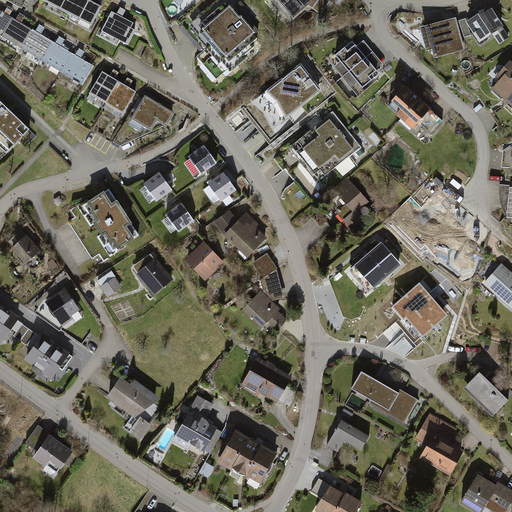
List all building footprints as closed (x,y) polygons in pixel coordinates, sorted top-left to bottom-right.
[(71,14),(77,0),(62,0),(59,7),(71,14)] [(97,27),(106,8),(96,3),(97,0),(90,0),(91,0),(89,0),(77,0),(71,14),(97,27)] [(230,0),(212,0),(183,25),(215,63),(256,29),(230,0)] [(285,0),(277,7),(288,21),(306,5),(309,8),(318,1),(316,0),(285,0)] [(488,5),(464,22),(478,42),(490,33),(499,45),(510,37),(488,5)] [(0,34),(2,36),(12,18),(9,16),(13,10),(8,6),(4,13),(0,10),(0,34)] [(120,16),(116,14),(104,38),(122,47),(125,42),(134,46),(140,33),(135,31),(138,24),(126,19),(130,12),(123,9),(120,16)] [(21,47),(31,30),(21,24),(25,17),(19,13),(15,20),(12,18),(2,36),(21,47)] [(455,18),(417,26),(422,49),(430,47),(433,58),(464,51),(455,18)] [(42,60),(53,43),(41,36),(45,29),(39,25),(35,32),(31,30),(21,47),(42,60)] [(62,71),(72,54),(61,48),(65,41),(59,37),(55,44),(53,43),(42,60),(62,71)] [(353,42),(330,61),(357,93),(378,75),(374,70),(379,65),(361,43),(356,47),(353,42)] [(82,84),(93,67),(80,59),(85,52),(79,49),(75,56),(72,54),(62,71),(82,84)] [(511,61),(506,57),(491,75),(494,78),(487,87),(511,108),(511,61)] [(320,91),(300,66),(252,104),(263,114),(271,129),(320,91)] [(107,109),(123,83),(118,80),(122,75),(116,71),(113,77),(106,73),(90,100),(107,109)] [(124,119),(140,93),(132,89),(136,83),(130,79),(126,85),(123,83),(107,109),(124,119)] [(430,107),(402,81),(387,97),(397,106),(392,111),(409,128),(430,107)] [(180,112),(149,96),(147,102),(142,99),(134,114),(139,116),(137,121),(157,131),(162,122),(172,128),(180,112)] [(0,100),(0,145),(7,152),(29,129),(10,110),(0,100)] [(330,110),(288,143),(317,181),(360,148),(330,110)] [(188,158),(201,176),(216,166),(204,147),(188,158)] [(159,174),(144,185),(157,203),(168,195),(172,192),(159,174)] [(224,174),(208,185),(221,203),(237,193),(224,174)] [(368,205),(345,177),(329,190),(343,207),(335,214),(346,229),(359,218),(356,215),(368,205)] [(105,186),(78,203),(109,253),(137,236),(122,213),(105,186)] [(473,241),(431,197),(410,217),(433,242),(439,236),(458,255),(473,241)] [(178,207),(166,216),(179,234),(194,223),(181,205),(178,207)] [(244,209),(221,233),(247,256),(265,237),(254,226),(257,222),(244,209)] [(24,231),(6,247),(20,264),(38,248),(24,231)] [(222,262),(202,240),(183,258),(203,280),(222,262)] [(403,267),(382,243),(349,271),(369,295),(403,267)] [(154,257),(134,274),(143,285),(153,296),(173,279),(154,257)] [(511,274),(500,264),(482,283),(510,310),(511,308),(511,274)] [(111,271),(96,281),(108,298),(122,288),(111,271)] [(420,286),(392,309),(404,323),(407,320),(423,339),(448,318),(420,286)] [(77,310),(63,287),(42,299),(58,328),(72,320),(68,314),(77,310)] [(279,308),(258,288),(237,309),(259,330),(279,308)] [(0,309),(0,338),(16,317),(2,307),(0,309)] [(20,359),(35,370),(54,343),(40,333),(20,359)] [(35,370),(49,380),(68,353),(54,343),(35,370)] [(255,358),(239,388),(275,407),(291,377),(272,367),(255,358)] [(357,370),(347,387),(369,400),(366,406),(403,427),(419,401),(410,396),(375,375),(373,379),(357,370)] [(506,399),(476,370),(460,387),(490,416),(506,399)] [(117,377),(102,399),(129,417),(120,431),(138,442),(161,408),(154,403),(158,398),(131,380),(128,385),(117,377)] [(213,405),(195,395),(172,436),(191,446),(205,454),(220,425),(206,418),(213,405)] [(457,430),(428,415),(415,439),(424,444),(417,457),(447,473),(460,450),(449,444),(453,437),(457,430)] [(372,436),(337,416),(320,445),(333,453),(340,441),(361,454),(372,436)] [(33,451),(46,433),(36,425),(22,444),(33,451)] [(245,438),(231,430),(214,462),(229,470),(245,438)] [(73,453),(46,433),(33,451),(28,457),(55,477),(73,453)] [(260,445),(245,438),(229,470),(243,477),(260,445)] [(274,453),(260,445),(243,477),(257,485),(274,453)] [(211,476),(214,466),(206,464),(203,473),(211,476)] [(493,485),(474,473),(456,502),(472,511),(479,511),(483,507),(492,511),(503,511),(511,498),(511,489),(509,488),(496,480),(493,485)] [(326,486),(309,511),(332,511),(342,495),(326,486)] [(342,495),(332,511),(354,511),(361,502),(353,497),(344,492),(342,495)]
